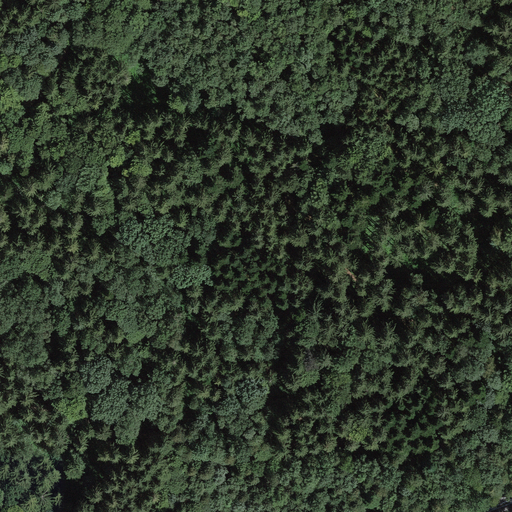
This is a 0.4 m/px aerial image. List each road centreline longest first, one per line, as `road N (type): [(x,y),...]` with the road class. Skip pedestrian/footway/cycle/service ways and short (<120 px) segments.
road 1 (track): [(0,400),(219,453),(354,440),(416,447),(511,378)]
road 2 (track): [(92,0),(0,144)]
